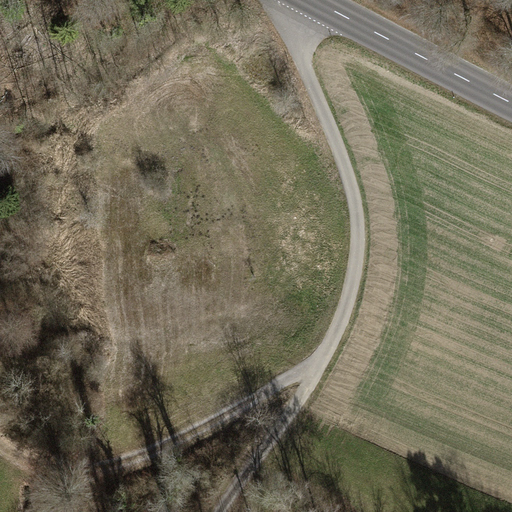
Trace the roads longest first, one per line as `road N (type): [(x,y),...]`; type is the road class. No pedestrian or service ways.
road 1 (unclassified): [(287,0),(354,182),(355,290),(325,360),(220,511)]
road 2 (track): [(0,431),(27,459),(111,464),(325,360)]
road 3 (tertiary): [(316,0),(511,102)]
